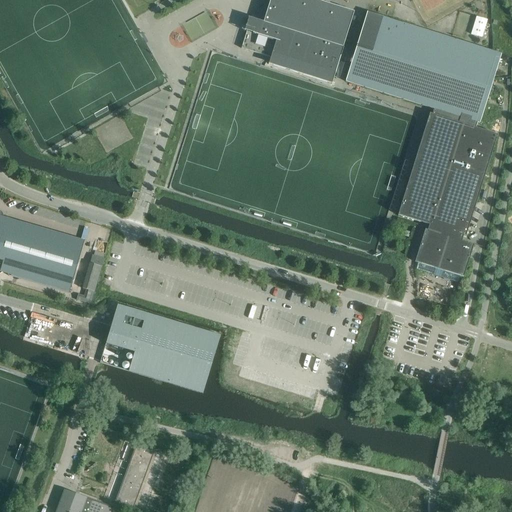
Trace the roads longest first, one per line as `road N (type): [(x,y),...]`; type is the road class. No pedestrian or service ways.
road 1 (unclassified): [(479,336),(0,180)]
road 2 (unclassified): [(0,297),(90,329),(95,340),(79,400)]
